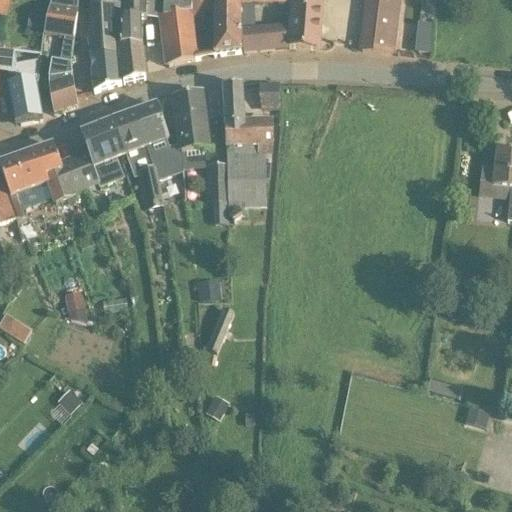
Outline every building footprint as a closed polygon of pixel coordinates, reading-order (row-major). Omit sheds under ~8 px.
[(12,0),(0,0),(0,18),(7,20),(12,0)] [(49,87),(54,119),(78,111),(71,70),(78,0),(52,0),(45,37),(65,41),(61,68),(52,66),(49,87)] [(89,46),(94,97),(121,89),(118,47),(120,8),(119,0),(93,0),(94,14),(94,46),(89,46)] [(123,48),(141,49),(140,22),(157,22),(158,0),(123,0),(123,22),(123,48)] [(215,34),(214,61),(220,59),(241,57),(241,6),(241,0),(165,0),(164,20),(190,17),(191,28),(204,28),(203,19),(204,19),(205,6),(220,6),(220,34),(215,34)] [(291,51),(318,54),(322,0),(241,0),(241,6),(293,7),(291,31),(243,35),(243,56),(291,51)] [(368,0),(362,55),(392,58),(399,0),(368,0)] [(195,64),(191,28),(190,17),(164,20),(162,20),(168,70),(195,64)] [(432,54),(433,24),(419,23),(417,54),(432,54)] [(122,48),(125,67),(128,87),(146,83),(141,49),(123,48),(122,48)] [(0,75),(16,77),(18,89),(8,90),(14,120),(19,119),(21,128),(43,124),(36,87),(38,86),(42,58),(40,58),(39,64),(17,69),(14,55),(0,52),(0,75)] [(281,112),(280,108),(280,88),(259,88),(260,112),(281,112)] [(270,125),(246,126),(242,89),(223,91),(228,168),(230,205),(231,212),(266,210),(265,185),(264,158),(272,158),(270,125)] [(175,101),(181,149),(182,157),(208,154),(201,96),(175,101)] [(169,143),(157,109),(135,117),(147,151),(169,143)] [(113,125),(108,127),(123,165),(128,163),(134,182),(138,181),(145,216),(164,212),(160,196),(150,159),(147,151),(135,117),(113,125)] [(89,157),(75,162),(87,192),(98,188),(100,192),(121,184),(115,168),(123,165),(108,127),(81,138),(89,157)] [(60,167),(54,149),(0,168),(0,172),(13,204),(19,202),(47,192),(54,209),(76,202),(74,198),(78,196),(87,192),(75,162),(60,167)] [(182,157),(181,149),(166,153),(150,159),(160,196),(174,193),(174,190),(183,190),(182,157)] [(476,198),(495,200),(496,191),(511,192),(511,156),(498,155),(497,161),(499,162),(498,174),(479,172),(476,198)] [(230,205),(228,168),(206,170),(208,207),(230,205)] [(0,227),(0,228),(20,223),(0,177),(0,227)] [(201,302),(222,302),(221,284),(200,285),(201,302)] [(83,295),(67,298),(72,325),(88,322),(83,295)] [(207,355),(217,360),(234,319),(224,315),(207,355)] [(6,319),(0,328),(0,332),(24,348),(32,335),(6,319)] [(64,407),(76,414),(82,404),(69,397),(64,407)]
